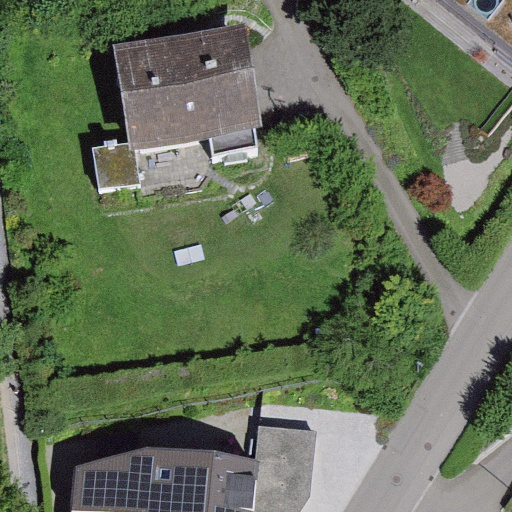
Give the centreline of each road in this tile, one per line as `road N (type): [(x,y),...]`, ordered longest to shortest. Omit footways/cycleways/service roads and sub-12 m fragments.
road 1 (residential): [(511,284),(378,511)]
road 2 (track): [(27,511),(0,274)]
